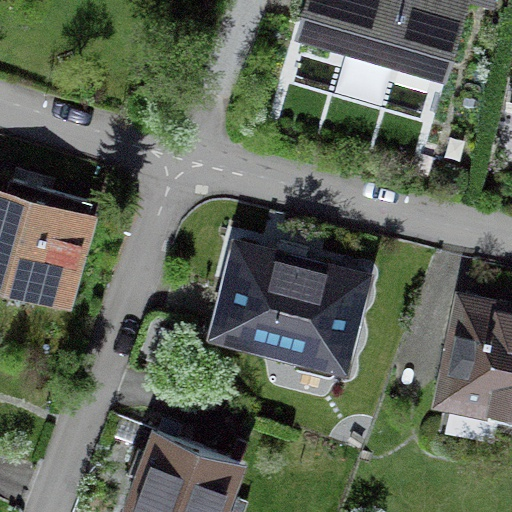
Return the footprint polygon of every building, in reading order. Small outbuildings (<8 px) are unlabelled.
[(313,0),(307,23),(344,34),(342,43),(399,60),(402,50),(439,61),(456,0),(485,0),(486,0),(485,0),(313,0)] [(0,272),(61,290),(88,199),(11,177),(7,191),(0,189),(0,272)] [(236,240),(214,328),(341,360),(364,272),(236,240)] [(511,409),(511,306),(463,297),(442,395),(511,409)] [(219,501),(237,456),(157,426),(124,511),(230,511),(232,507),(219,501)]
